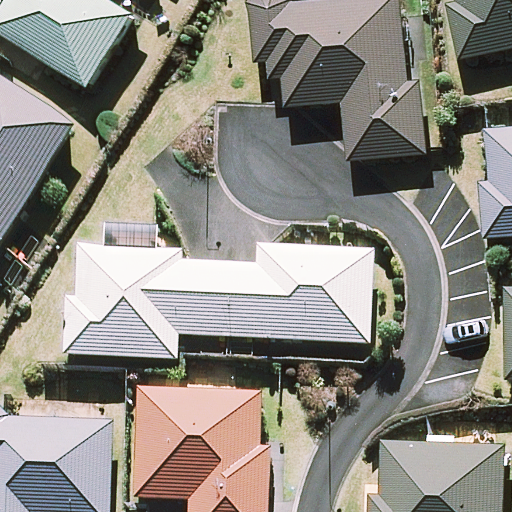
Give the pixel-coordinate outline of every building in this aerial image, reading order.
[(18,0),(0,29),(0,33),(92,91),(136,20),(104,0),(18,0)] [(416,90),(410,0),(402,0),(259,9),(263,62),(293,86),(294,110),(353,107),(356,164),(434,159),(430,89),(416,90)] [(511,0),(459,0),(473,63),(511,54),(511,0)] [(0,251),(74,133),(0,86),(0,251)] [(511,133),(493,135),(497,186),(490,187),(494,242),(511,241),(511,133)] [(378,262),(265,256),(264,275),(189,271),(189,262),(85,257),(83,307),(74,307),(71,363),(182,368),(184,342),(373,352),(378,262)] [(266,403),(145,398),(140,507),(194,509),(194,511),(272,511),(275,458),(264,457),(266,403)] [(0,511),(114,511),(116,430),(10,428),(11,425),(9,422),(7,420),(4,417),(1,416),(0,414),(0,511)] [(510,511),(511,478),(511,452),(393,447),(391,497),(379,497),(378,511),(510,511)]
